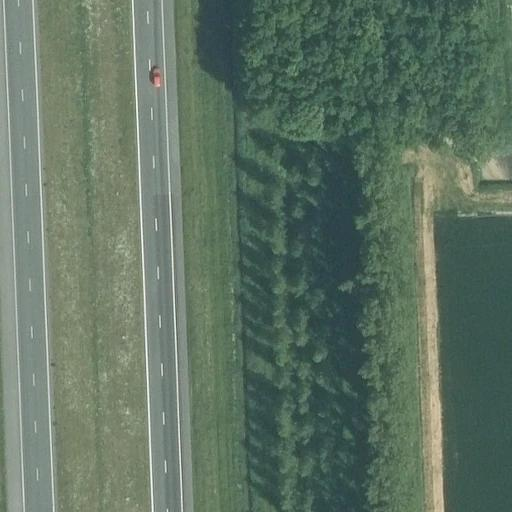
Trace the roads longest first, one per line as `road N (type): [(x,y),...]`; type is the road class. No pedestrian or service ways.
road 1 (motorway): [(19,0),(38,511)]
road 2 (motorway): [(163,511),(144,0)]
